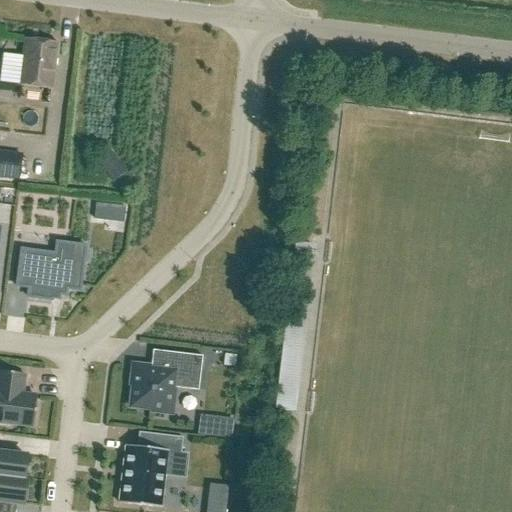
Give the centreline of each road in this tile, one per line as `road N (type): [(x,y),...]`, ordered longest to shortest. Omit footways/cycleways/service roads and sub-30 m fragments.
road 1 (residential): [(254,20),(241,169),(230,203),(196,247),(77,354)]
road 2 (residential): [(511,52),(254,20)]
road 3 (residential): [(254,20),(95,0)]
road 4 (residential): [(77,354),(58,511)]
